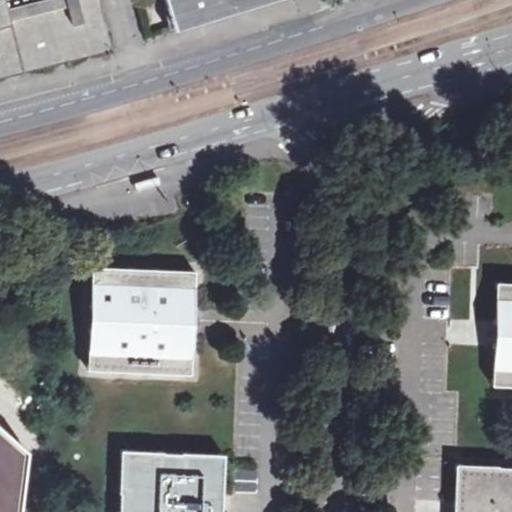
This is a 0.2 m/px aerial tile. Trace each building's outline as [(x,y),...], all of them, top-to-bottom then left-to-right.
[(0,0),(0,80),(112,52),(98,0),(0,0)] [(163,0),(169,20),(234,0),(163,0)] [(159,177),(138,184),(140,192),(162,185),(159,177)] [(194,269),(91,265),(87,369),(189,374),(192,322),(194,269)] [(511,282),(499,281),(497,333),(495,385),(511,386),(511,282)] [(225,454),(122,451),(120,511),(222,511),(223,505),(225,454)] [(511,511),(511,466),(459,463),(456,511),(511,511)]
